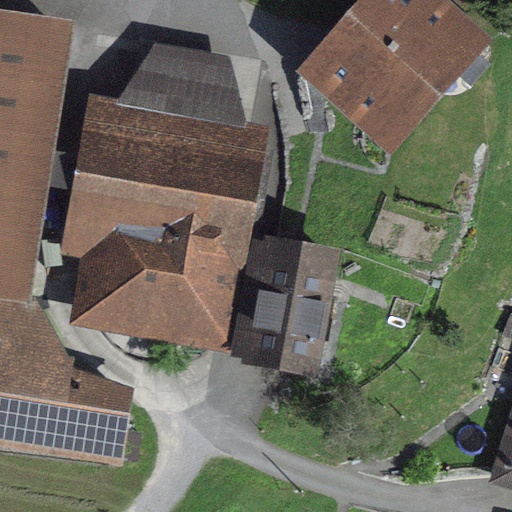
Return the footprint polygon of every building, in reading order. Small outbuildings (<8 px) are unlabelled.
[(432,0),(374,0),(315,67),(390,134),(476,39),(432,0)] [(77,16),(0,4),(0,444),(119,463),(132,382),(67,371),(69,356),(32,295),(77,16)] [(79,320),(229,346),(268,127),(103,99),(96,97),(72,236),(93,239),(79,320)] [(271,238),(249,358),(320,371),(342,251),(271,238)] [(511,407),(494,476),(511,480),(511,407)]
